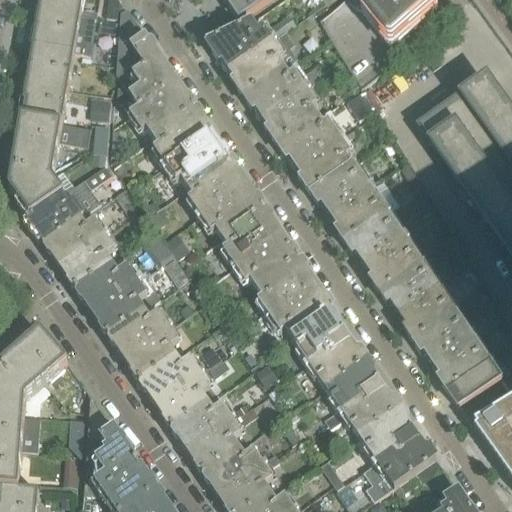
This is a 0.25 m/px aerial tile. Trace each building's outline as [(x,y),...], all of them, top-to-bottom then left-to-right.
[(75,60),(82,19),(85,0),(42,0),(39,22),(36,39),(33,39),(30,53),(75,60)] [(221,0),(228,9),(241,0),(221,0)] [(239,26),(273,3),(270,0),(241,0),(228,9),(239,26)] [(438,10),(429,0),(351,0),(351,1),(362,13),(361,18),(389,51),(393,52),(438,15),(438,10)] [(118,24),(121,8),(120,6),(120,4),(109,3),(106,23),(118,24)] [(135,29),(127,17),(122,21),(120,39),(135,29)] [(297,31),(289,20),(275,29),(283,41),(297,31)] [(245,104),(287,75),(279,64),(284,60),(265,34),(261,37),(253,26),(207,49),(208,50),(224,74),(228,75),(230,77),(231,79),(231,81),(230,83),(245,104)] [(118,65),(147,46),(135,29),(120,39),(118,65)] [(125,89),(160,65),(147,46),(118,65),(117,72),(117,79),(125,89)] [(300,66),(319,53),(316,47),(311,46),(297,56),(296,61),(300,66)] [(64,128),(70,89),(75,60),(30,53),(28,65),(31,66),(29,83),(24,111),(21,110),(18,124),(63,131),(64,128)] [(195,116),(178,90),(160,65),(125,89),(116,98),(115,100),(120,105),(115,109),(113,135),(133,121),(143,136),(148,132),(156,143),(195,116)] [(326,84),(317,72),(304,82),(312,94),(326,84)] [(279,153),(320,124),(312,113),(318,109),(298,81),(293,85),(287,75),(245,104),(258,123),(262,123),(265,128),(264,131),(279,153)] [(511,119),(487,85),(420,132),(432,148),(431,148),(501,245),(511,260),(511,119)] [(373,117),(361,99),(346,109),(359,127),(373,117)] [(109,127),(111,104),(92,103),(90,126),(93,126),(109,127)] [(229,165),(212,141),(195,116),(156,143),(164,154),(158,158),(177,186),(183,183),(190,193),(229,165)] [(54,185),(58,162),(61,146),(63,131),(18,124),(16,136),(19,137),(10,194),(22,212),(20,214),(28,226),(65,201),(54,185)] [(355,174),(347,162),(352,159),(332,129),(327,133),(320,124),(279,153),(292,171),(296,172),(299,176),(298,180),(313,202),(355,174)] [(92,134),(64,128),(63,131),(61,146),(88,151),(92,134)] [(106,162),(109,134),(96,133),(94,161),(99,161),(106,162)] [(126,149),(127,136),(113,135),(112,147),(126,149)] [(350,146),(358,140),(355,135),(347,141),(350,146)] [(125,162),(126,149),(112,147),(111,161),(125,162)] [(264,216),(246,190),(229,165),(190,193),(197,202),(191,206),(212,237),(217,233),(225,244),(264,216)] [(424,195),(409,170),(401,175),(417,200),(424,195)] [(387,221),(370,197),(355,174),(313,202),(320,212),(323,210),(341,235),(338,238),(346,249),(387,221)] [(374,194),(381,189),(379,186),(372,191),(374,194)] [(115,257),(94,226),(87,231),(80,222),(99,209),(99,207),(84,187),(65,201),(28,226),(76,296),(114,270),(108,262),(115,257)] [(141,214),(130,197),(127,193),(116,202),(130,223),(141,214)] [(440,221),(427,199),(417,206),(430,227),(440,221)] [(147,223),(161,213),(156,206),(150,210),(142,216),(147,223)] [(169,227),(161,215),(149,223),(157,235),(169,227)] [(136,233),(149,225),(147,223),(142,216),(131,224),(136,233)] [(299,267),(282,241),(264,216),(225,244),(231,253),(226,257),(246,286),(251,282),(259,294),(299,267)] [(380,299),(421,270),(387,221),(346,249),(354,261),(357,259),(375,285),(372,287),(380,299)] [(404,245),(412,240),(410,237),(402,243),(404,245)] [(159,274),(164,271),(175,264),(174,261),(165,248),(158,239),(150,245),(142,250),(159,274)] [(190,257),(178,240),(166,248),(178,265),(190,257)] [(406,248),(414,242),(412,240),(404,245),(406,248)] [(454,254),(444,261),(454,275),(464,268),(454,254)] [(190,285),(182,273),(176,265),(165,272),(179,293),(190,285)] [(334,316),(317,292),(299,267),(259,294),(267,304),(261,308),(281,337),(287,334),(294,344),(334,316)] [(147,303),(136,287),(127,274),(120,278),(114,270),(76,296),(108,342),(145,316),(146,317),(160,307),(154,298),(147,303)] [(414,347),(455,319),(421,270),(380,299),(388,311),(391,308),(409,334),(406,336),(414,347)] [(199,299),(221,283),(217,278),(210,283),(206,279),(192,288),(199,299)] [(438,295),(451,286),(449,283),(436,292),(438,295)] [(484,293),(462,307),(465,312),(466,314),(479,305),(488,299),(486,297),(484,293)] [(488,299),(479,305),(489,322),(498,316),(488,299)] [(215,321),(206,309),(199,315),(207,327),(215,321)] [(180,316),(186,324),(195,318),(189,310),(180,316)] [(240,321),(234,312),(223,319),(229,328),(240,321)] [(177,362),(171,354),(178,349),(158,320),(151,324),(146,317),(145,316),(108,342),(140,388),(177,362)] [(356,357),(339,331),(340,326),(334,316),(294,344),(328,394),(368,366),(362,358),(356,357)] [(489,322),(488,326),(491,331),(502,323),(498,316),(489,322)] [(231,330),(223,319),(216,324),(224,335),(231,330)] [(489,368),(472,344),(455,319),(414,347),(422,360),(425,358),(443,384),(440,386),(447,396),(489,368)] [(26,404),(68,368),(39,334),(28,343),(30,346),(26,350),(0,371),(0,420),(25,423),(26,404)] [(237,354),(234,350),(231,345),(225,349),(232,358),(237,354)] [(222,365),(213,353),(201,361),(210,373),(211,373),(222,365)] [(258,368),(252,358),(244,363),(251,373),(258,368)] [(172,434),(216,403),(190,366),(183,371),(177,362),(140,388),(172,434)] [(227,373),(222,365),(211,373),(216,381),(227,373)] [(391,406),(373,381),(374,375),(368,366),(328,394),(363,443),(402,416),(396,407),(391,406)] [(511,407),(511,400),(490,369),(489,369),(489,368),(447,396),(473,432),(511,407)] [(278,384),(269,370),(256,378),(266,393),(278,384)] [(282,401),(278,395),(271,400),(275,406),(282,401)] [(123,447),(92,403),(91,403),(87,463),(99,464),(123,447)] [(235,446),(242,440),(216,403),(172,434),(203,480),(240,454),(235,446)] [(511,407),(473,432),(511,486),(511,407)] [(250,414),(245,408),(236,415),(240,421),(250,414)] [(244,431),(259,421),(253,412),(250,414),(240,421),(238,423),(244,431)] [(425,455),(407,430),(408,425),(402,416),(363,443),(397,493),(437,466),(430,456),(425,455)] [(326,430),(338,422),(335,417),(323,425),(326,430)] [(302,427),(297,419),(288,425),(294,433),(302,427)] [(0,493),(19,495),(25,423),(0,420),(0,493)] [(330,435),(342,427),(338,422),(326,430),(330,435)] [(84,435),(85,426),(72,425),(71,434),(84,435)] [(83,445),(84,435),(71,434),(70,444),(83,445)] [(83,454),(83,445),(70,444),(70,453),(83,454)] [(131,511),(156,495),(132,460),(123,447),(99,464),(87,463),(86,481),(93,480),(96,485),(87,491),(85,490),(84,501),(107,502),(114,511),(131,511)] [(82,463),(83,454),(70,453),(69,462),(82,463)] [(273,486),(263,471),(253,458),(247,462),(240,454),(203,480),(225,511),(253,511),(272,499),(266,491),(273,486)] [(316,468),(307,454),(302,458),(311,472),(316,468)] [(269,467),(277,462),(274,457),(266,463),(269,467)] [(271,471),(280,466),(277,462),(269,467),(271,471)] [(69,465),(68,476),(78,477),(78,466),(69,465)] [(431,498),(450,484),(437,466),(397,493),(394,495),(400,504),(422,488),(423,489),(425,488),(431,498)] [(344,492),(329,467),(322,472),(324,475),(334,491),(337,496),(344,492)] [(304,490),(324,475),(322,472),(319,468),(299,482),(304,490)] [(37,511),(39,496),(19,495),(0,493),(0,511),(37,511)] [(167,511),(156,495),(131,511),(167,511)] [(468,511),(459,498),(449,505),(452,510),(448,511),(468,511)] [(291,511),(285,503),(278,508),(272,499),(253,511),(291,511)]
